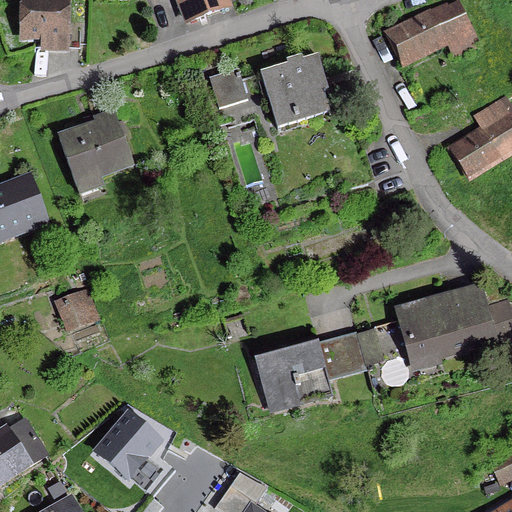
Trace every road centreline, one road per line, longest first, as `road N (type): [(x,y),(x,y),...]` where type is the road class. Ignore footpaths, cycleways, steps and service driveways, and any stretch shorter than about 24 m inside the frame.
road 1 (residential): [(0,99),(346,2)]
road 2 (residential): [(346,2),(426,184),(462,229),(511,265)]
